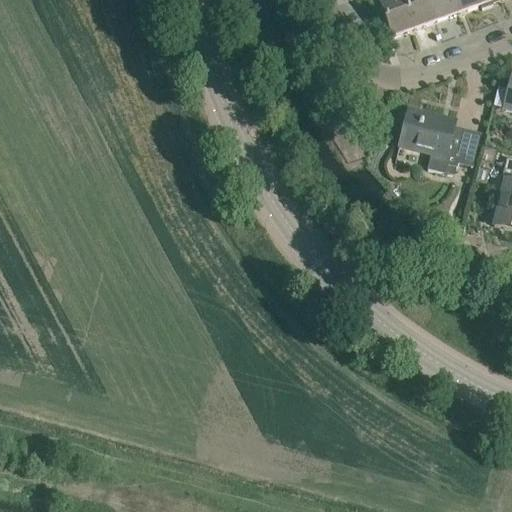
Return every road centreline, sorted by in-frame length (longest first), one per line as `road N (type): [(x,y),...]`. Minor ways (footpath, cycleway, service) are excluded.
road 1 (tertiary): [(511,403),(419,351),(299,240),(234,130),(187,0)]
road 2 (residential): [(379,74),(419,75),(511,43)]
